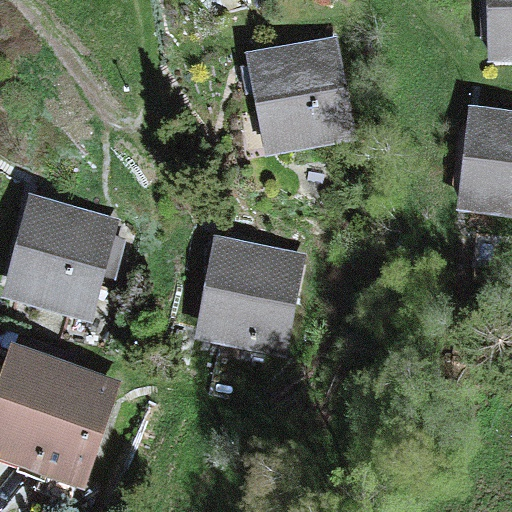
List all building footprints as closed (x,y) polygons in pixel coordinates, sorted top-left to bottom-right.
[(511,0),(498,0),(498,56),(511,56),(511,0)] [(330,51),(259,64),(276,152),(346,138),(330,51)] [(511,125),(476,123),(469,213),(511,216),(511,125)] [(108,232),(31,216),(13,302),(89,319),(108,232)] [(297,264),(223,254),(211,340),(284,351),(297,264)] [(115,395),(23,368),(0,444),(0,468),(85,494),(115,395)]
